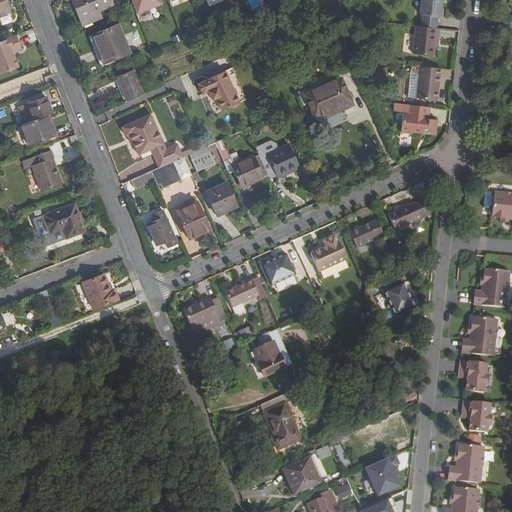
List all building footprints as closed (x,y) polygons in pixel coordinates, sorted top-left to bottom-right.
[(0,0),(0,16),(5,14),(5,12),(12,10),(8,0),(0,0)] [(97,0),(80,0),(81,0),(71,5),(77,19),(87,15),(90,23),(98,20),(95,12),(101,10),(97,0)] [(128,0),(135,17),(161,7),(157,0),(128,0)] [(436,28),(437,16),(440,16),(441,2),(441,0),(420,0),(419,14),(420,14),(419,26),(436,28)] [(87,15),(77,19),(80,27),(90,23),(87,15)] [(419,26),(415,26),(412,53),(436,55),(437,42),(434,42),(436,28),(419,26)] [(117,27),(90,37),(101,66),(128,56),(117,27)] [(21,48),(17,35),(0,41),(0,68),(2,73),(19,67),(14,54),(13,51),(15,50),(21,48)] [(99,67),(101,66),(90,37),(87,39),(99,67)] [(439,70),(419,68),(416,100),(436,101),(439,70)] [(121,80),(134,75),(133,72),(117,78),(126,103),(143,96),(142,94),(132,98),(129,91),(126,92),(121,80)] [(238,105),(224,74),(197,86),(202,96),(203,96),(208,93),(212,102),(214,101),(220,113),(228,110),(232,111),(236,109),(238,105)] [(142,94),(134,75),(121,80),(126,92),(129,91),(132,98),(142,94)] [(305,97),(310,108),(315,119),(324,115),(325,118),(353,106),(341,80),(305,97)] [(48,119),(53,118),(47,100),(19,111),(25,128),(48,119)] [(428,108),(407,106),(406,114),(401,114),(399,134),(410,136),(411,134),(431,136),(436,132),(436,122),(429,121),(431,126),(418,131),(413,116),(426,112),(427,116),(428,108)] [(426,120),(427,116),(426,112),(413,116),(418,131),(431,126),(429,121),(426,120)] [(48,119),(25,128),(22,130),(29,150),(55,140),(48,119)] [(120,130),(123,137),(125,137),(128,135),(131,143),(130,144),(135,157),(155,149),(152,141),(157,139),(150,119),(120,130)] [(78,146),(75,137),(69,139),(73,148),(78,146)] [(155,149),(149,151),(151,157),(163,152),(157,139),(152,141),(155,149)] [(215,144),(224,162),(230,160),(233,165),(239,163),(235,153),(227,156),(221,142),(215,144)] [(289,170),(291,173),(299,169),(289,145),(279,150),(276,144),(271,142),(256,149),(259,155),(269,178),(277,175),(289,170)] [(151,157),(157,170),(173,163),(181,159),(175,146),(163,152),(151,157)] [(209,152),(190,161),(195,172),(214,164),(209,152)] [(35,166),(31,168),(41,193),(60,186),(55,170),(52,171),(49,163),(53,161),(50,153),(33,159),(35,166)] [(266,179),(269,178),(259,155),(253,158),(252,157),(239,163),(233,165),(232,166),(242,188),(263,178),(262,176),(265,175),(266,179)] [(180,182),(173,163),(157,170),(151,173),(154,181),(159,191),(180,182)] [(289,170),(277,175),(279,178),(291,173),(289,170)] [(154,181),(151,173),(129,183),(132,191),(154,181)] [(225,184),(205,193),(215,217),(236,207),(225,184)] [(511,195),(496,194),(494,218),(503,219),(510,219),(511,219),(511,195)] [(399,212),(387,217),(394,233),(422,221),(421,219),(428,216),(422,202),(408,208),(408,206),(399,210),(399,212)] [(75,205),(43,218),(50,237),(62,232),(66,242),(86,234),(75,205)] [(208,231),(197,205),(176,214),(188,240),(208,231)] [(161,212),(152,216),(155,223),(147,226),(155,247),(164,243),(166,249),(175,245),(161,212)] [(356,229),(347,233),(355,250),(382,238),(375,223),(357,231),(356,229)] [(324,250),(309,257),(317,275),(344,264),(337,246),(335,245),(333,240),(322,245),(324,250)] [(5,241),(0,243),(0,253),(9,250),(5,241)] [(261,265),(286,253),(282,245),(257,257),(261,265)] [(285,257),(258,270),(266,289),(294,277),(285,257)] [(482,293),(475,292),(474,307),(505,309),(508,272),(484,270),(484,280),(483,287),(482,293)] [(411,300),(404,285),(400,276),(381,284),(395,318),(418,307),(414,298),(411,300)] [(102,277),(82,285),(92,311),(116,302),(112,292),(108,293),(102,277)] [(265,300),(257,280),(245,286),(244,284),(235,288),(235,290),(223,295),(230,310),(257,299),(259,303),(265,300)] [(47,292),(37,296),(39,301),(49,297),(47,292)] [(215,328),(215,326),(225,322),(216,301),(211,304),(209,301),(203,304),(202,302),(193,306),(194,308),(183,313),(194,338),(215,328)] [(0,317),(0,318),(4,329),(10,327),(12,324),(9,316),(6,315),(0,317)] [(56,316),(48,319),(52,331),(61,328),(56,316)] [(464,340),(462,355),(494,359),(498,321),(473,318),(473,327),(472,333),(471,340),(464,340)] [(249,326),(238,331),(243,340),(253,335),(249,326)] [(234,337),(223,342),(226,350),(238,345),(234,337)] [(274,343),(250,354),(256,369),(254,370),(258,381),(285,368),(274,343)] [(388,343),(376,348),(381,361),(383,360),(388,373),(399,368),(388,343)] [(488,365),(462,363),(460,377),(466,377),(466,382),(469,382),(468,393),(485,395),(488,365)] [(283,398),(261,408),(273,438),(271,439),(276,451),(300,441),(285,405),(286,404),(283,398)] [(487,438),(490,408),(463,405),(462,419),(467,420),(467,424),(470,425),(469,436),(487,438)] [(377,424),(356,434),(360,444),(401,426),(402,413),(377,424)] [(409,438),(394,443),(397,451),(412,447),(409,438)] [(332,444),(346,478),(351,475),(337,442),(332,444)] [(450,468),(448,485),(480,488),(484,450),(460,448),(459,456),(458,463),(457,470),(450,468)] [(310,461),(306,462),(316,487),(321,485),(310,461)] [(294,496),(316,487),(306,462),(284,472),(294,496)] [(349,487),(336,492),(340,502),(353,497),(349,487)] [(445,511),(477,511),(479,492),(455,490),(454,499),(454,505),(453,511),(451,511),(445,511)] [(350,511),(336,511),(330,493),(321,496),(322,499),(307,505),(309,511),(354,511),(350,511)]
